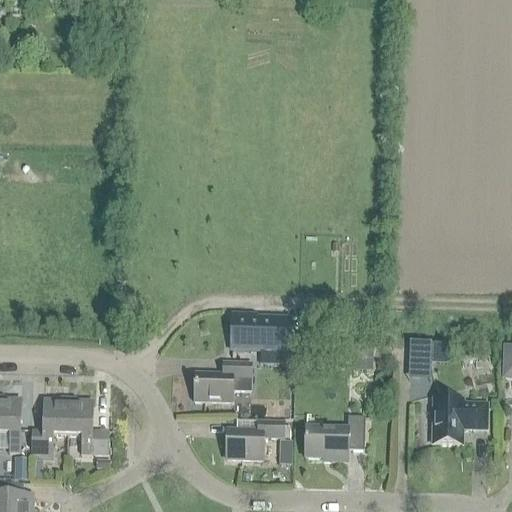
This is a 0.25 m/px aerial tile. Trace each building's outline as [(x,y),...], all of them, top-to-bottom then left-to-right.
[(232,352),(288,354),(289,321),(255,321),(255,319),(232,318),(232,352)] [(390,342),(372,341),(372,351),(390,352),(390,342)] [(372,344),(348,342),(347,358),(371,360),(372,344)] [(430,345),(408,345),(408,353),(429,353),(430,345)] [(222,378),(194,377),(194,405),(232,406),(232,393),(250,394),(251,366),(223,366),(222,378)] [(0,402),(0,436),(9,437),(9,456),(18,456),(19,437),(20,403),(0,402)] [(67,439),(68,404),(43,403),(42,433),(31,433),(30,462),(52,463),(53,438),(67,439)] [(432,447),(462,448),(462,433),(486,433),(487,407),(463,407),(463,404),(433,403),(432,447)] [(92,405),(68,404),(67,439),(81,439),(81,458),(107,458),(108,435),(92,434),(92,405)] [(305,431),(304,461),(331,462),(331,465),(347,465),(347,454),(363,454),(364,421),(347,420),(346,432),(305,431)] [(257,435),(227,434),(226,462),(262,463),(262,441),(283,442),(284,426),(258,425),(257,435)] [(291,455),(291,443),(279,443),(279,455),(291,455)] [(29,460),(14,460),(14,482),(29,482),(29,460)] [(96,471),(110,471),(110,462),(96,462),(96,471)] [(43,483),(43,463),(33,463),(33,482),(43,483)] [(0,511),(32,511),(33,498),(2,497),(2,486),(0,486),(0,511)]
